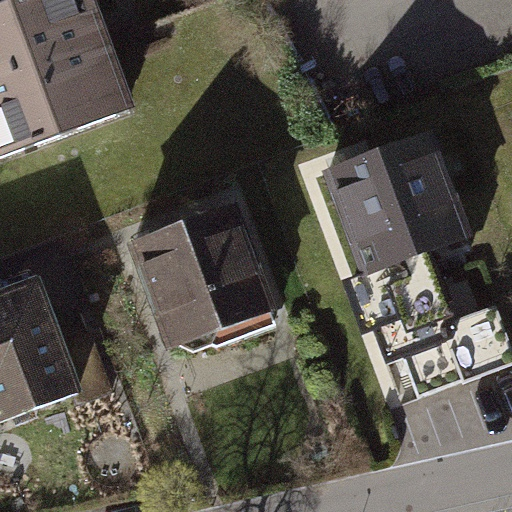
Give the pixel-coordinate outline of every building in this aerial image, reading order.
[(0,0),(0,15),(42,0),(0,0)] [(86,0),(42,0),(0,15),(0,163),(130,113),(86,0)] [(423,117),(319,160),(369,282),(473,240),(423,117)] [(231,191),(121,229),(165,354),(275,315),(231,191)] [(50,275),(0,290),(0,425),(89,395),(50,275)] [(334,364),(355,428),(398,414),(378,350),(334,364)]
